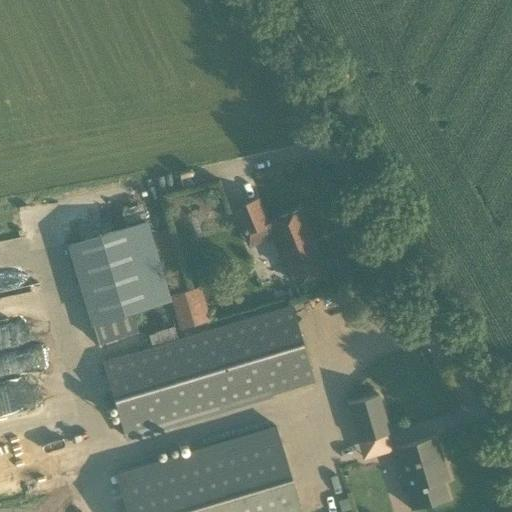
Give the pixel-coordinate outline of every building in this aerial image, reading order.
[(322,272),(297,212),(271,223),(259,195),(231,207),(247,245),(270,235),(290,285),(322,272)] [(139,223),(71,242),(99,340),(135,329),(129,307),(161,298),(139,223)] [(199,285),(161,298),(171,327),(209,313),(199,285)] [(287,310),(100,364),(119,434),(307,380),(287,310)] [(0,420),(35,415),(28,375),(0,380),(0,351),(14,349),(9,324),(0,322),(0,420)] [(349,448),(369,443),(364,425),(395,417),(380,363),(329,377),(349,448)] [(303,511),(276,422),(114,470),(126,511),(303,511)] [(450,496),(434,432),(394,442),(410,506),(450,496)]
